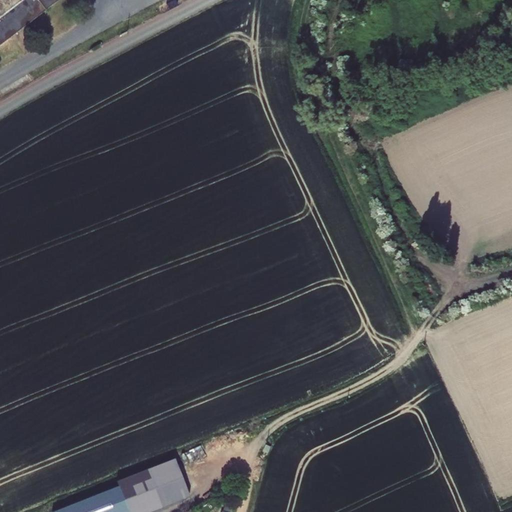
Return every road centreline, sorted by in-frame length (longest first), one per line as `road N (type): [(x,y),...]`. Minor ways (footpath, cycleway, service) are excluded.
road 1 (track): [(239,511),(256,446),(268,431),(381,373),(418,338),(295,64),(300,0)]
road 2 (unclassified): [(0,112),(210,0)]
